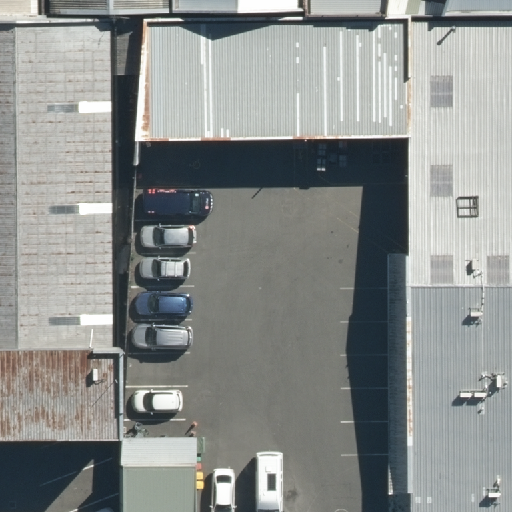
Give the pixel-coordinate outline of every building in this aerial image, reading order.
[(0,0),(0,27),(31,28),(30,0),(0,0)] [(30,0),(31,28),(102,27),(132,27),(166,27),(166,0),(30,0)] [(301,0),(166,0),(166,27),(302,26),(301,0)] [(301,0),(302,26),(392,25),(394,0),(301,0)] [(511,0),(449,0),(440,25),(511,24),(511,0)] [(511,511),(511,24),(440,25),(408,25),(409,152),(411,511),(511,511)] [(132,27),(133,154),(409,152),(408,25),(392,25),(302,26),(166,27),(132,27)] [(0,445),(103,446),(102,27),(31,28),(0,27),(0,445)] [(191,511),(191,445),(103,446),(104,511),(191,511)]
